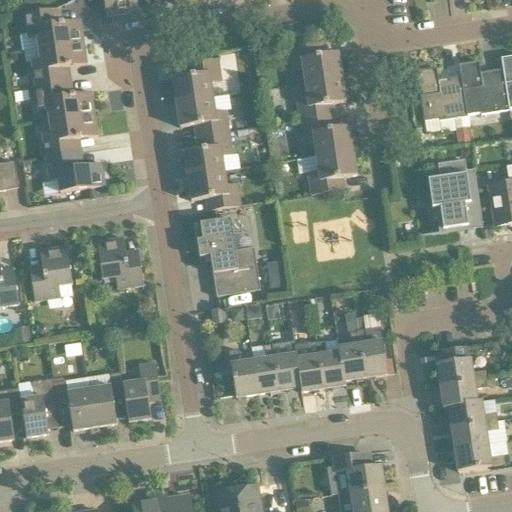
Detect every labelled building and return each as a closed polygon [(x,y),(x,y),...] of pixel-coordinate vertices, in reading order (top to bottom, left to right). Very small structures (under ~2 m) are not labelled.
[(128,16),(125,0),(103,0),(106,19),(128,16)] [(148,0),(125,0),(128,16),(150,13),(148,0)] [(200,6),(199,0),(176,0),(178,9),(200,6)] [(39,52),(84,45),(80,23),(57,27),(54,13),(25,17),(29,41),(38,40),(39,52)] [(36,88),(65,84),(63,70),(87,67),(84,45),(39,52),(41,63),(32,64),(36,88)] [(305,86),(342,81),(338,56),(317,59),(315,47),(289,51),(292,74),(303,72),(305,86)] [(511,59),(502,61),(510,114),(510,112),(511,111),(511,59)] [(481,118),(510,114),(502,61),(501,61),(503,72),(480,76),(479,65),(460,67),(467,118),(480,116),(481,118)] [(176,106),(213,100),(211,86),(221,84),(218,62),(192,66),(194,78),(173,81),(176,106)] [(467,118),(460,67),(459,67),(460,78),(438,82),(436,71),(416,74),(425,125),(439,122),(439,124),(468,120),(467,118)] [(300,125),(325,121),(324,109),(346,105),(342,81),(305,86),(307,101),(297,103),(300,125)] [(50,123),(95,117),(91,95),(67,98),(65,84),(36,88),(39,112),(48,111),(50,123)] [(204,139),(229,136),(226,113),(216,115),(213,100),(176,106),(180,130),(202,127),(204,139)] [(46,160),(76,156),(74,142),(98,139),(95,117),(50,123),(51,134),(43,136),(46,160)] [(316,160),(353,154),(349,130),(327,133),(325,121),(300,125),(303,147),(314,145),(316,160)] [(454,148),(470,146),(471,146),(469,129),(452,132),(454,148)] [(187,180),(225,174),(222,159),(233,157),(229,136),(204,139),(206,152),(184,155),(187,180)] [(353,154),(316,160),(318,175),(308,177),(311,198),(338,194),(336,182),(357,179),(353,154)] [(76,156),(46,160),(50,184),(58,183),(60,196),(105,189),(102,166),(78,170),(76,156)] [(466,173),(465,163),(438,167),(440,180),(428,182),(432,211),(435,210),(439,237),(483,230),(474,172),(466,173)] [(0,166),(0,194),(6,193),(6,192),(19,190),(14,165),(0,166)] [(496,228),(511,225),(511,168),(505,169),(508,186),(490,189),(496,228)] [(225,174),(187,180),(191,204),(213,201),(215,213),(241,209),(237,187),(227,188),(225,174)] [(235,254),(230,222),(200,227),(203,242),(197,243),(200,261),(210,259),(217,300),(261,293),(254,251),(235,254)] [(127,264),(124,241),(97,245),(103,283),(116,281),(118,292),(144,289),(140,262),(127,264)] [(36,305),(61,301),(59,290),(72,288),(66,250),(40,254),(43,273),(31,275),(36,305)] [(2,279),(1,274),(0,265),(0,309),(19,307),(14,277),(2,279)] [(285,294),(283,279),(268,281),(270,296),(285,294)] [(259,307),(245,309),(247,322),(261,320),(259,307)] [(277,308),(266,309),(267,322),(279,321),(277,308)] [(242,310),(230,312),(232,324),(244,322),(242,310)] [(214,328),(225,326),(223,311),(212,313),(214,328)] [(358,335),(365,381),(387,378),(380,332),(358,335)] [(31,345),(29,335),(13,337),(14,347),(31,345)] [(345,384),(365,381),(358,335),(350,337),(352,349),(338,351),(337,343),(336,343),(338,356),(340,356),(344,385),(345,385),(345,384)] [(346,390),(345,385),(344,385),(340,356),(338,356),(336,343),(316,346),(324,393),(346,390)] [(316,346),(316,345),(295,348),(298,362),(297,362),(302,392),(301,392),(302,396),(324,393),(316,346)] [(298,362),(295,348),(294,348),(295,358),(283,359),(281,347),(272,348),(280,395),(301,392),(302,392),(297,362),(298,362)] [(259,398),(280,395),(272,348),(264,349),(266,362),(253,364),(259,398)] [(439,391),(486,384),(484,374),(472,376),(470,361),(469,361),(467,350),(439,354),(441,366),(435,366),(439,391)] [(259,398),(253,364),(240,366),(238,353),(229,354),(236,401),(259,398)] [(384,362),(387,378),(394,377),(392,361),(384,362)] [(123,387),(125,401),(129,426),(151,422),(148,397),(160,395),(155,366),(139,369),(141,385),(123,387)] [(125,401),(123,387),(122,376),(109,377),(111,390),(89,393),(95,431),(117,427),(113,403),(125,401)] [(57,411),(54,386),(53,382),(31,385),(34,401),(21,403),(23,416),(26,441),(49,438),(45,413),(57,411)] [(95,431),(89,393),(69,396),(67,384),(54,386),(57,411),(69,410),(73,434),(95,431)] [(447,411),(481,406),(481,404),(476,405),(474,393),(487,391),(486,384),(439,391),(442,412),(447,411)] [(23,416),(21,403),(20,392),(0,395),(0,445),(15,443),(11,418),(23,416)] [(450,432),(497,425),(495,416),(483,418),(481,406),(447,411),(450,432)] [(500,415),(501,424),(503,424),(511,423),(510,414),(500,415)] [(453,454),(488,448),(486,434),(498,433),(497,425),(450,432),(453,454)] [(488,448),(453,454),(457,475),(504,467),(502,459),(489,461),(488,448)] [(337,497),(384,491),(381,468),(368,470),(366,457),(332,462),(334,477),(336,489),(337,497)] [(261,511),(258,489),(214,496),(216,511),(261,511)] [(352,511),(387,511),(388,511),(384,491),(337,497),(339,506),(351,504),(352,511)] [(167,503),(134,508),(134,511),(190,511),(189,500),(167,503)] [(308,511),(307,503),(294,505),(295,511),(308,511)]
